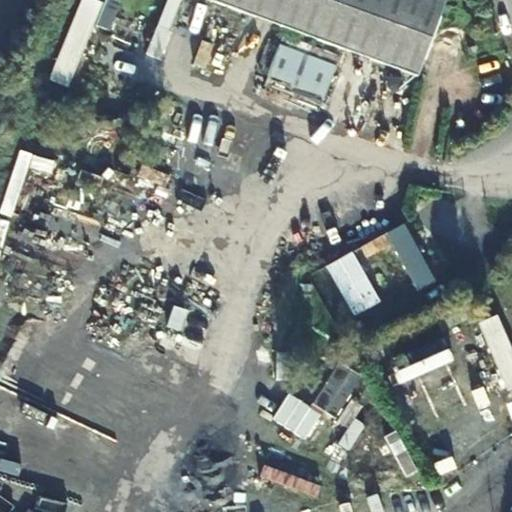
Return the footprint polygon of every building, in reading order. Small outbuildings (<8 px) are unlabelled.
[(102,0),(81,0),(50,75),(68,83),(102,0)] [(216,0),(415,75),(441,0),(216,0)] [(200,44),(209,18),(200,15),(191,40),(200,44)] [(252,81),(323,103),(337,56),(267,34),(252,81)] [(403,222),(352,250),(326,265),(354,315),(379,300),(352,252),(360,247),(366,257),(392,242),(419,288),(435,279),(403,222)] [(505,390),(511,387),(511,354),(497,315),(479,321),(505,390)] [(335,418),(360,376),(336,362),(312,404),(335,418)] [(261,468),(254,492),(323,511),(376,511),(380,500),(321,483),(320,485),(261,468)]
